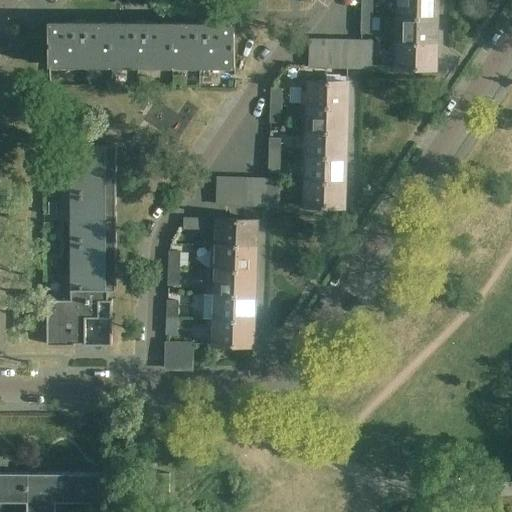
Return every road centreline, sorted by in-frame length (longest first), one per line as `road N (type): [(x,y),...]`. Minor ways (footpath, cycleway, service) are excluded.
road 1 (residential): [(151,386),(250,381),(293,358),(511,36)]
road 2 (residential): [(151,386),(160,232),(249,94),(325,0)]
road 3 (residential): [(0,386),(151,386)]
